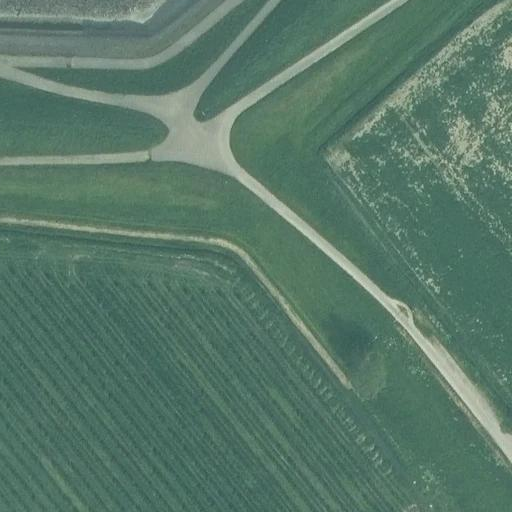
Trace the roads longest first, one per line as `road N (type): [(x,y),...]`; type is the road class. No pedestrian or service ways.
road 1 (unclassified): [(511,456),(430,346),(368,283),(201,148)]
road 2 (unclassified): [(201,148),(230,117),(405,0)]
road 3 (track): [(0,159),(150,156)]
